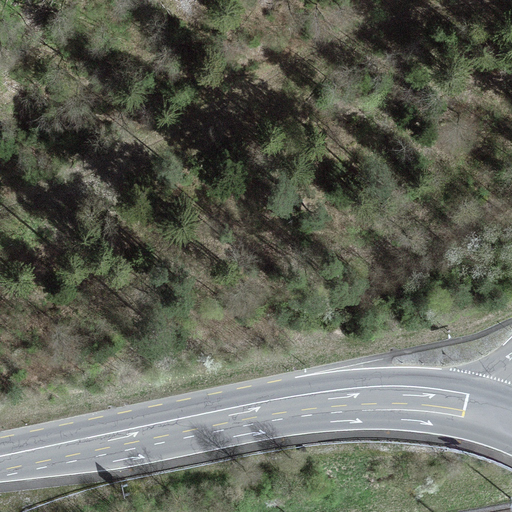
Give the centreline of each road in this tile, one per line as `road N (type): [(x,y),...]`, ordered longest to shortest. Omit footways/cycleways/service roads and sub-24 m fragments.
road 1 (track): [(511,5),(381,24),(193,127),(0,210)]
road 2 (primary): [(427,395),(329,398),(0,460)]
